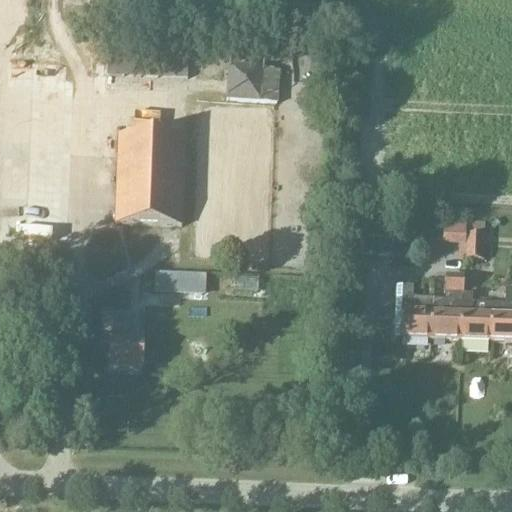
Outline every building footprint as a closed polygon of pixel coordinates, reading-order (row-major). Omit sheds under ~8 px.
[(186,82),(188,56),(107,53),(106,79),(186,82)] [(276,109),(278,73),(228,68),(225,104),(276,109)] [(181,229),(185,141),(119,138),(115,226),(181,229)] [(463,244),(463,227),(456,227),(456,221),(442,221),(442,244),(463,244)] [(361,233),(360,255),(390,257),(391,234),(361,233)] [(482,237),(465,237),(465,262),(482,262),(482,237)] [(462,296),(463,279),(446,278),(445,302),(432,302),(430,342),(460,343),(462,296)] [(430,342),(432,302),(412,301),(412,290),(401,289),(400,312),(400,315),(394,315),(393,341),(430,342)] [(491,306),(490,344),(511,345),(511,291),(505,292),(504,307),(491,306)] [(471,297),(462,296),(460,343),(490,344),(491,306),(471,305),(471,297)] [(142,372),(143,344),(129,343),(130,317),(104,316),(102,345),(110,345),(109,371),(142,372)]
